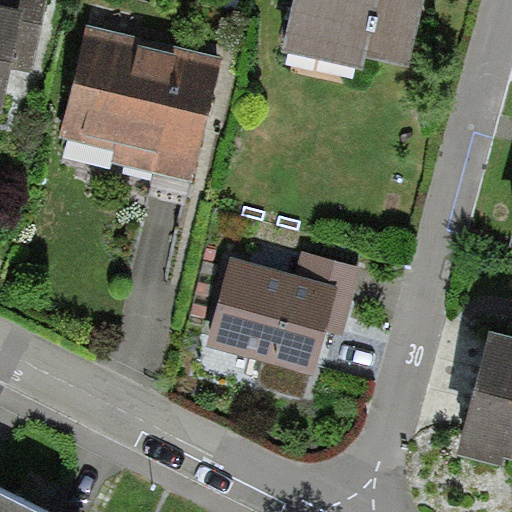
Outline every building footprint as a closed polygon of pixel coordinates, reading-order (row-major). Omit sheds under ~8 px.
[(0,0),(0,12),(24,17),(23,22),(41,26),(46,0),(0,0)] [(294,0),(282,56),(364,75),(367,60),(410,70),(425,0),(294,0)] [(0,12),(0,116),(3,117),(13,69),(31,73),(41,26),(23,22),(24,17),(0,12)] [(224,60),(87,27),(60,139),(115,152),(113,163),(194,183),(224,60)] [(303,252),(296,277),(339,289),(327,331),(344,336),(363,269),(303,252)] [(296,277),(230,259),(205,347),(314,378),(327,331),(339,289),(296,277)] [(511,342),(490,337),(458,462),(503,474),(505,466),(511,467),(511,342)] [(42,511),(0,491),(0,511),(42,511)]
